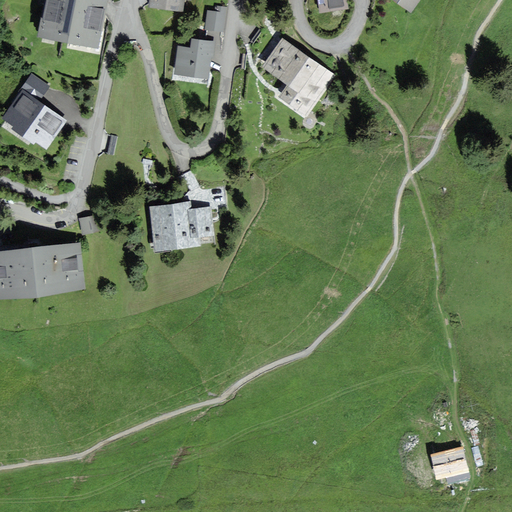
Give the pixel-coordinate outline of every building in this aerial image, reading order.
[(46,0),(40,35),(98,45),(106,0),(46,0)] [(151,0),(151,4),(188,10),(189,0),(151,0)] [(319,0),(321,11),(348,7),(347,0),(319,0)] [(396,0),(412,11),(420,0),(396,0)] [(217,12),(209,11),(207,28),(223,30),(226,8),(218,7),(217,12)] [(208,77),(212,42),(193,39),(192,48),(180,46),(176,72),(208,77)] [(284,39),(265,66),(290,83),(281,96),(307,114),(334,75),(284,39)] [(23,91),(3,121),(46,150),(67,121),(23,91)] [(151,210),(153,247),(216,242),(213,206),(151,210)] [(93,213),(79,217),(83,234),(98,230),(93,213)] [(0,248),(0,293),(84,288),(81,243),(0,248)] [(464,449),(446,452),(452,483),(470,480),(464,449)]
